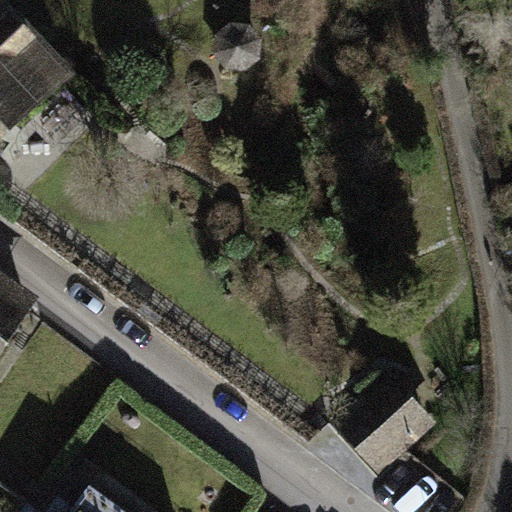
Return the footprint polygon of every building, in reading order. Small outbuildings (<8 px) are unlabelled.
[(12,0),(0,0),(0,139),(76,65),(12,0)] [(229,20),(216,32),(214,54),(226,67),(245,69),(259,56),(261,35),(246,21),(229,20)] [(0,386),(42,326),(0,297),(0,386)] [(378,478),(437,423),(398,381),(339,436),(378,478)] [(108,511),(96,503),(89,511),(108,511)]
